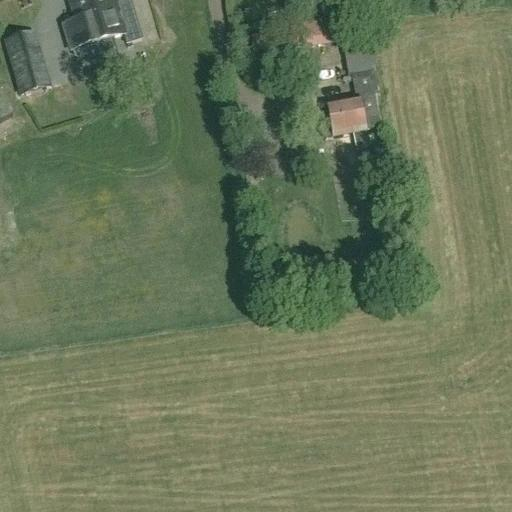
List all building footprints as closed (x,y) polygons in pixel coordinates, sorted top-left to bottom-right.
[(124,39),(126,47),(141,43),(128,0),(126,0),(114,4),(113,0),(69,0),(76,23),(61,27),(69,55),(124,39)] [(340,36),(345,60),(344,60),(347,80),(352,79),(356,98),(359,98),(360,103),(327,109),(330,125),(322,127),(319,133),(320,138),(324,142),(353,137),(355,151),(368,148),(365,134),(381,131),(374,95),(377,94),(370,55),(369,55),(364,32),(340,36)] [(5,45),(17,83),(21,99),(48,91),(44,75),(32,37),(5,45)] [(275,52),(274,38),(256,39),(258,54),(275,52)] [(0,124),(14,117),(0,91),(0,124)]
